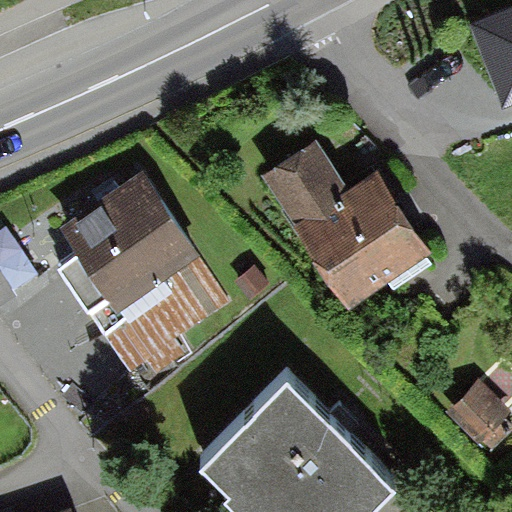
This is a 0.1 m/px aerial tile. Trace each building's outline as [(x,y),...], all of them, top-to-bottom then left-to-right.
[(511,1),(472,17),(505,99),(511,96),(511,1)] [(350,297),(435,241),(379,157),(350,176),(317,127),(262,163),(350,297)] [(238,298),(146,160),(62,215),(80,242),(59,256),(133,367),(238,298)] [(393,349),(407,362),(437,330),(423,317),(393,349)] [(354,511),(401,465),(289,356),(200,446),(229,475),(224,480),(256,511),(354,511)] [(511,406),(511,405),(479,373),(447,405),(480,438),(511,406)] [(78,511),(73,497),(32,511),(78,511)]
